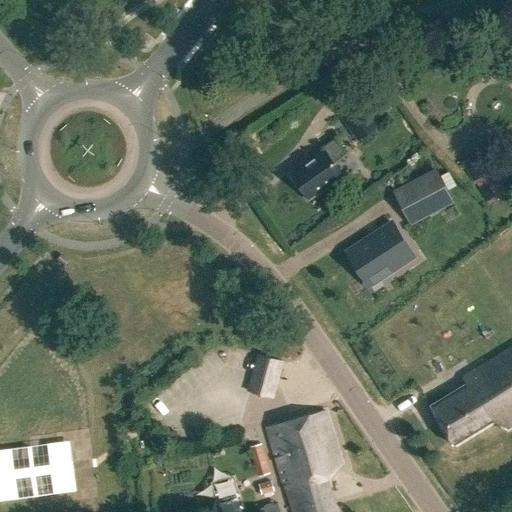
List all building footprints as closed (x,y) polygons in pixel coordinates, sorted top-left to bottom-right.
[(360,98),(340,112),(350,126),(370,112),(360,98)] [(308,196),(310,198),(342,175),(333,163),(346,154),(335,138),(322,148),(324,151),(292,174),(301,186),(298,188),(305,198),(308,196)] [(437,172),(412,185),(419,199),(402,208),(407,218),(434,204),(436,208),(452,200),(437,172)] [(481,182),(492,203),(511,193),(499,172),(481,182)] [(391,230),(344,255),(358,280),(383,267),(389,279),(411,267),(391,230)] [(431,406),(453,445),(494,419),(508,427),(511,424),(511,348),(464,378),(467,384),(431,406)] [(248,391),(272,398),(282,361),(259,354),(248,391)] [(342,463),(325,410),(267,428),(284,486),(285,485),(293,511),(336,511),(327,480),(342,463)] [(270,474),(264,452),(253,455),(259,477),(270,474)]
